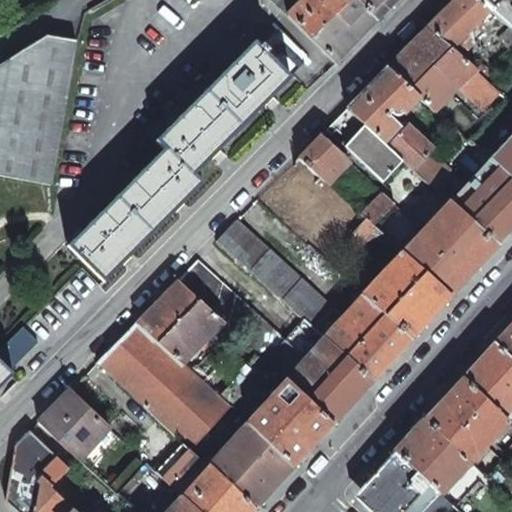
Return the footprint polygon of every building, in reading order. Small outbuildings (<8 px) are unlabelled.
[(269,0),(286,16),(302,0),(269,0)] [(302,0),(286,16),(334,64),(375,21),(354,0),(302,0)] [(354,0),(375,21),(397,0),(354,0)] [(477,0),(454,0),(426,29),(450,51),(489,10),(477,0)] [(511,0),(477,0),(489,10),(511,31),(511,0)] [(426,29),(408,48),(456,90),(458,88),(474,73),(450,51),(426,29)] [(0,64),(0,175),(42,183),(50,185),(75,41),(46,36),(0,64)] [(68,246),(103,281),(152,232),(200,183),(193,175),(289,78),(254,43),(156,141),(164,148),(68,246)] [(408,48),(405,51),(429,72),(453,94),(456,90),(408,48)] [(405,51),(386,70),(410,91),(429,72),(405,51)] [(482,64),(474,73),(483,81),(491,72),(482,64)] [(386,70),(347,109),(364,124),(382,142),(397,127),(387,117),(390,114),(393,116),(401,116),(418,98),(410,91),(386,70)] [(429,72),(410,91),(418,98),(434,113),(453,94),(429,72)] [(474,73),(458,88),(482,110),(497,95),(483,81),(474,73)] [(457,105),(442,121),(459,136),(465,129),(456,121),(468,115),(457,105)] [(347,109),(325,130),(343,147),(364,124),(347,109)] [(364,124),(343,147),(382,183),(402,160),(386,146),(382,142),(364,124)] [(386,146),(402,160),(414,171),(433,150),(406,125),(386,146)] [(492,156),(487,161),(511,183),(511,134),(496,151),(492,156)] [(320,135),(298,158),(321,179),(332,168),(343,156),(320,135)] [(511,183),(487,161),(449,203),(495,246),(511,228),(511,183)] [(332,168),(321,179),(327,184),(338,173),(332,168)] [(382,193),(360,215),(373,227),(394,205),(382,193)] [(431,222),(427,226),(451,247),(453,245),(477,266),(495,246),(449,203),(431,222)] [(236,220),(216,241),(303,320),(324,338),(343,317),(236,220)] [(427,226),(422,231),(470,274),(477,266),(453,245),(451,247),(427,226)] [(422,231),(402,253),(449,297),(470,274),(422,231)] [(402,253),(363,295),(410,339),(449,297),(402,253)] [(197,261),(176,282),(222,323),(229,330),(254,353),(284,381),(324,338),(303,320),(284,341),(197,261)] [(176,282),(136,322),(182,365),(217,328),(222,323),(176,282)] [(343,317),(324,338),(372,381),(410,339),(363,295),(359,300),(343,317)] [(97,362),(183,442),(191,449),(229,408),(182,365),(136,322),(97,362)] [(511,322),(492,344),(511,363),(511,322)] [(222,323),(217,328),(224,335),(229,330),(222,323)] [(324,338),(284,381),(332,425),(372,381),(324,338)] [(511,363),(492,344),(461,378),(502,419),(511,408),(511,363)] [(254,353),(220,389),(231,397),(258,367),(268,376),(254,393),(266,400),(284,381),(254,353)] [(0,385),(11,375),(0,363),(0,385)] [(461,378),(423,420),(469,464),(490,441),(507,423),(502,419),(461,378)] [(266,400),(246,424),(293,467),(332,425),(284,381),(266,400)] [(68,392),(38,422),(49,432),(79,460),(107,429),(68,392)] [(423,420),(393,452),(429,485),(439,495),(440,496),(469,464),(423,420)] [(511,427),(507,423),(490,441),(505,454),(511,446),(511,427)] [(246,424),(208,466),(255,509),(293,467),(246,424)] [(40,482),(46,449),(27,431),(14,444),(5,500),(17,511),(35,511),(36,510),(40,482)] [(183,442),(155,473),(180,496),(208,466),(191,449),(183,442)] [(68,469),(46,449),(40,482),(48,489),(68,469)] [(364,483),(365,508),(368,511),(403,511),(429,485),(393,452),(364,483)] [(208,466),(180,496),(197,511),(252,511),(255,509),(208,466)] [(480,475),(476,480),(481,484),(485,479),(480,475)] [(73,511),(48,489),(40,482),(36,510),(35,511),(73,511)] [(422,511),(439,495),(429,485),(403,511),(422,511)] [(439,495),(422,511),(445,511),(451,506),(440,496),(439,495)] [(197,511),(180,496),(165,511),(197,511)]
